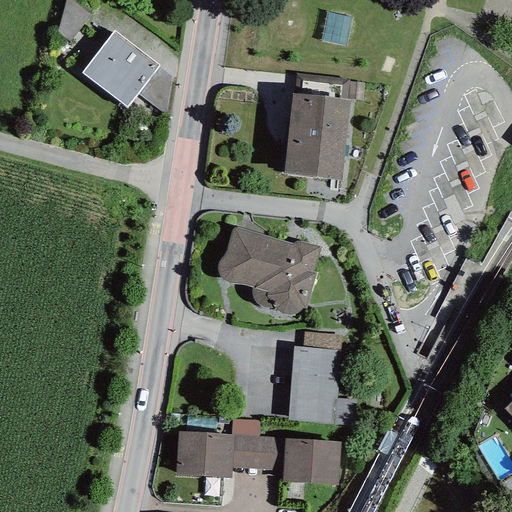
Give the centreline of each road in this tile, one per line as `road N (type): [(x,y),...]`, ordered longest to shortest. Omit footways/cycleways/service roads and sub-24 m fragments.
road 1 (residential): [(409,371),(350,223),(184,193)]
road 2 (residential): [(184,193),(132,511)]
road 3 (residential): [(219,0),(184,193)]
road 4 (residential): [(184,193),(0,143)]
